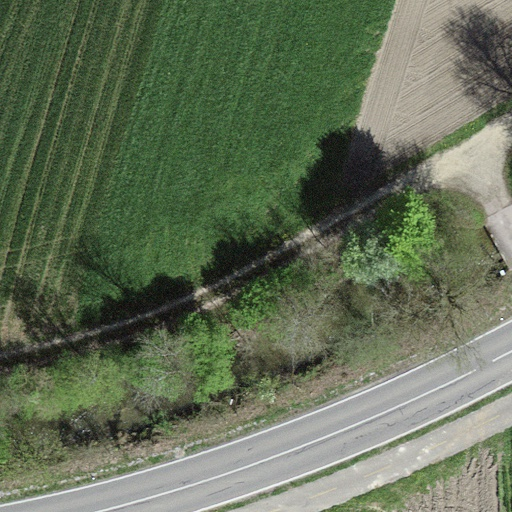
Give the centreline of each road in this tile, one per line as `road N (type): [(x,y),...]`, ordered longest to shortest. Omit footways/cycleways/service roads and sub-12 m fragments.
road 1 (track): [(511,129),(478,157),(56,354),(0,360)]
road 2 (tertiary): [(511,349),(292,456),(94,511)]
